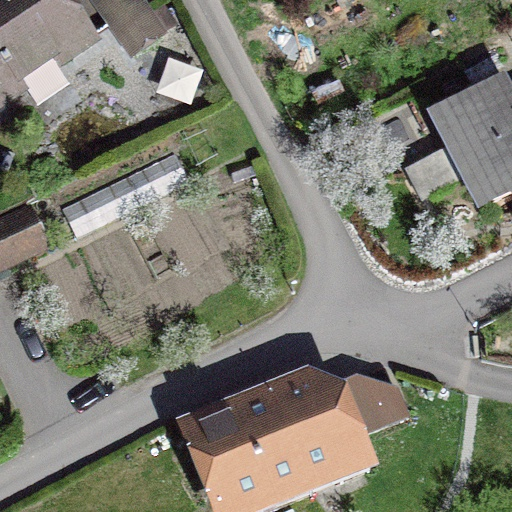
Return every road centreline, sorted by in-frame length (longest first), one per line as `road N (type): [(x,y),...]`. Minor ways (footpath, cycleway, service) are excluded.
road 1 (residential): [(0,484),(251,359),(352,324)]
road 2 (residential): [(352,324),(198,0)]
road 3 (residential): [(352,324),(475,378),(511,385)]
road 4 (residential): [(352,324),(479,302),(511,284)]
